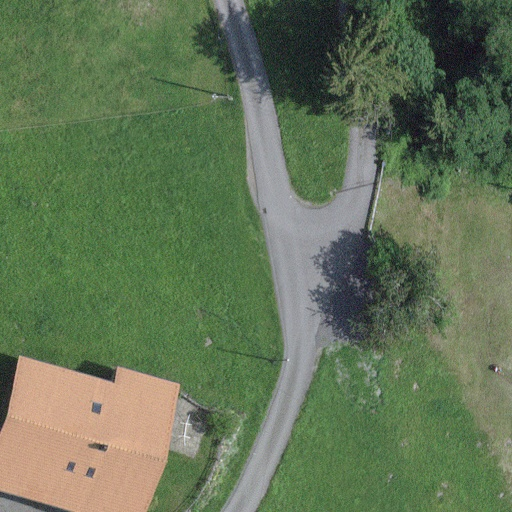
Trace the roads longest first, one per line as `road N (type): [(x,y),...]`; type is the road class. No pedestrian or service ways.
road 1 (track): [(232,511),(309,285),(360,100),(355,0)]
road 2 (residential): [(235,0),(309,285)]
